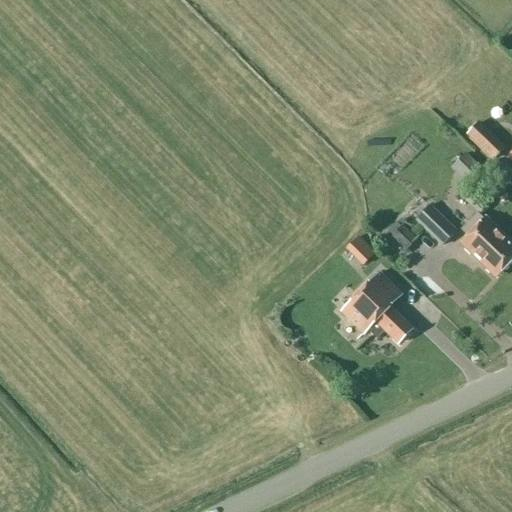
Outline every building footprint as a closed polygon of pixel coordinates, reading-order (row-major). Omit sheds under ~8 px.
[(465,135),(492,160),(504,147),(477,122),(465,135)] [(466,153),(452,168),(469,185),(484,170),(466,153)] [(430,206),(416,220),(442,246),(456,231),(430,206)] [(476,212),(460,230),(466,235),(458,244),(494,278),(501,271),(511,259),(511,244),(486,220),(485,220),(476,212)] [(402,226),(401,227),(397,224),(388,232),(392,235),(391,237),(406,252),(417,240),(402,226)] [(390,308),(402,296),(379,273),(341,312),(364,335),(367,332),(375,340),(385,331),(398,344),(413,330),(390,308)]
